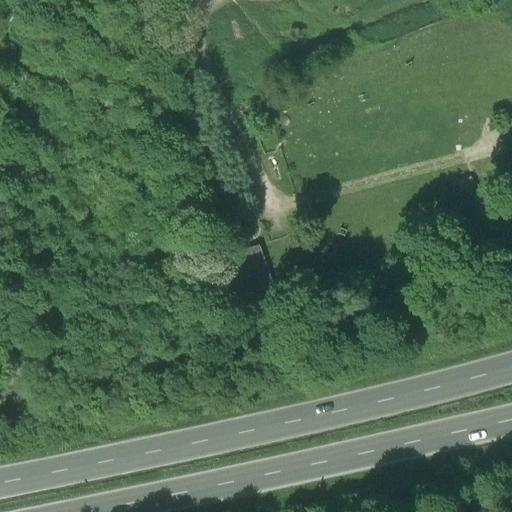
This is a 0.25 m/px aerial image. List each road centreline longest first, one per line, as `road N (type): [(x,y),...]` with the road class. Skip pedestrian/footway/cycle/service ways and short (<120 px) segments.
road 1 (trunk): [(511,368),(0,480)]
road 2 (trunk): [(79,511),(511,426)]
